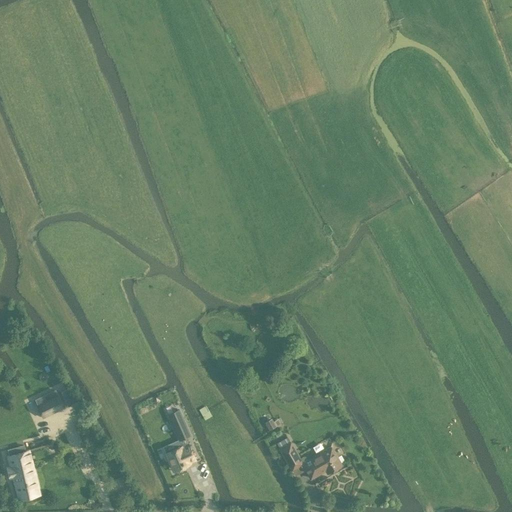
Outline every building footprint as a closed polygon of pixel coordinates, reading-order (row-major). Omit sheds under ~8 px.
[(38,405),(37,405),(43,417),(65,407),(59,395),(58,395),(38,405)] [(206,406),(199,410),(205,420),(212,416),(206,406)] [(182,447),(167,454),(175,472),(190,465),(189,462),(196,459),(190,445),(187,438),(191,436),(180,411),(169,416),(180,441),(182,440),(185,448),(183,449),(182,447)] [(270,419),(265,422),(270,430),(271,429),(275,427),(272,422),(270,419)] [(291,443),(280,448),(292,468),(302,462),(300,458),(291,443)] [(308,461),(303,464),(306,469),(307,471),(311,478),(329,467),(331,471),(342,465),(331,448),(310,460),(308,461)] [(19,500),(41,494),(30,450),(9,455),(12,469),(9,470),(10,477),(13,476),(19,500)]
